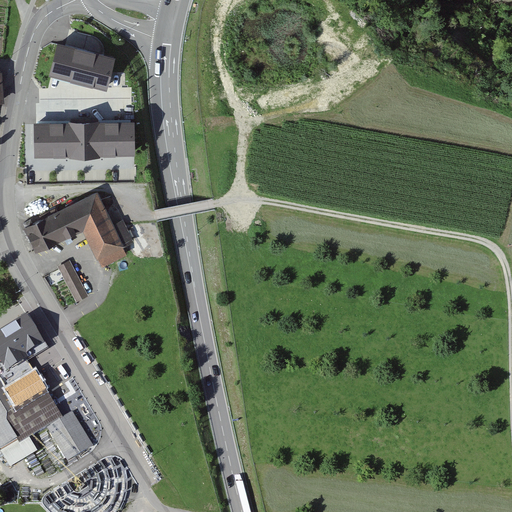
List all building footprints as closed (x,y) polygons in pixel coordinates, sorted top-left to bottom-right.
[(112,53),(59,40),(52,69),(105,82),(112,53)] [(132,119),(36,121),(37,151),(132,149),(132,119)] [(102,191),(29,227),(41,252),(86,230),(104,267),(132,254),(128,245),(137,240),(126,219),(118,223),(102,191)] [(91,295),(73,261),(60,267),(79,301),(91,295)] [(33,315),(0,335),(0,366),(2,370),(27,355),(49,342),(33,315)] [(2,370),(0,371),(0,444),(7,455),(49,428),(65,419),(27,355),(2,370)] [(67,464),(95,446),(74,413),(65,419),(49,428),(66,455),(63,457),(67,464)]
